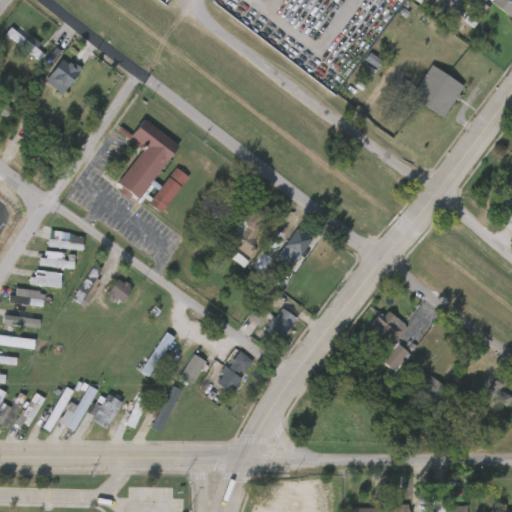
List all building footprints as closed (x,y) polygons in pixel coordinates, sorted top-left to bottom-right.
[(498,26),(511,8),(511,1),(510,0),(482,0),(476,8),(498,26)] [(498,6),(511,16),(511,36),(510,39),(497,29),(496,31),(476,16),(483,8),(491,14),(498,6)] [(17,26),(38,43),(35,47),(43,54),(37,60),(3,32),(8,26),(13,30),(17,26)] [(58,58),(65,62),(66,61),(70,64),(71,63),(78,67),(64,88),(56,83),(55,85),(46,76),(58,58)] [(31,89),(49,102),(67,79),(49,65),(31,89)] [(464,86),(458,94),(461,97),(458,101),(456,100),(444,118),(406,94),(413,83),(418,86),(432,65),(464,86)] [(0,101),(12,110),(6,118),(0,113),(0,101)] [(141,118),(176,145),(150,179),(158,185),(172,166),(185,177),(158,212),(145,202),(147,200),(142,196),(137,203),(134,201),(135,200),(129,195),(126,199),(115,191),(120,185),(115,181),(139,149),(114,130),(118,125),(129,134),(141,118)] [(511,184),(511,212),(510,215),(496,205),(506,192),(501,189),(505,183),(510,187),(511,184)] [(253,198),(272,210),(252,237),(254,239),(250,244),(253,246),(252,248),(255,251),(250,259),(235,248),(233,251),(224,245),(228,239),(219,232),(223,228),(226,231),(237,215),(240,217),(248,206),(245,205),(250,199),(252,200),(253,198)] [(310,238),(298,255),(283,245),(295,227),(310,238)] [(299,247),(283,236),(263,266),(278,277),(299,247)] [(35,256),(69,258),(70,242),(35,241),(35,256)] [(64,255),(64,261),(75,262),(74,270),(39,266),(40,258),(49,259),(50,253),(64,255)] [(259,264),(248,258),(237,276),(248,283),(259,264)] [(50,260),(29,259),(28,275),(60,276),(60,269),(50,269),(50,260)] [(98,269),(76,303),(69,299),(92,264),(98,269)] [(18,293),(46,296),(48,282),(20,278),(18,293)] [(118,297),(104,287),(95,301),(109,311),(118,297)] [(0,303),(0,311),(30,315),(31,300),(2,297),(1,304),(0,303)] [(296,316),(284,334),(283,333),(279,338),(264,328),(268,322),(271,324),(282,307),(296,316)] [(386,311),(405,326),(392,341),(405,351),(389,370),(380,362),(387,353),(368,337),(370,335),(364,329),(377,313),(382,316),(386,311)] [(233,325),(246,334),(254,322),(241,313),(233,325)] [(254,338),(269,347),(281,325),(266,316),(254,338)] [(394,360),(382,351),(394,336),(370,317),(353,339),(377,359),(368,369),(379,378),(394,360)] [(0,332),(25,337),(26,329),(0,323),(0,332)] [(137,386),(159,344),(150,339),(128,381),(137,386)] [(250,361),(238,377),(240,378),(236,383),(238,385),(235,389),(232,387),(227,392),(215,383),(222,374),(218,371),(223,365),(226,367),(230,362),(229,361),(238,351),(250,361)] [(216,402),(227,387),(225,385),(238,369),(226,359),(201,390),(216,402)] [(180,391),(191,368),(178,362),(167,385),(180,391)] [(496,391),(499,392),(500,391),(510,397),(505,407),(492,398),(489,404),(480,398),(492,379),(500,384),(496,391)] [(422,408),(431,394),(415,384),(406,399),(422,408)] [(485,399),(489,392),(478,387),(468,409),(491,420),(498,405),(485,399)] [(58,398),(51,394),(29,436),(37,440),(58,398)] [(83,398),(75,394),(63,414),(56,410),(48,424),(55,427),(51,434),(60,439),(83,398)] [(146,440),(167,398),(158,394),(137,436),(146,440)] [(31,407),(20,401),(2,432),(7,435),(12,426),(17,430),(31,407)] [(83,411),(74,426),(92,437),(108,411),(93,402),(87,413),(83,411)] [(109,437),(120,440),(132,404),(124,402),(121,411),(113,409),(107,427),(112,429),(109,437)]
